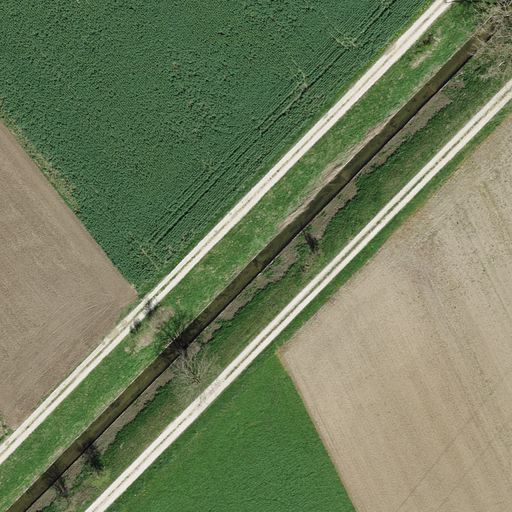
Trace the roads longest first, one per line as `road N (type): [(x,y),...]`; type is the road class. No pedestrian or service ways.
road 1 (track): [(0,453),(445,0)]
road 2 (track): [(511,80),(87,511)]
